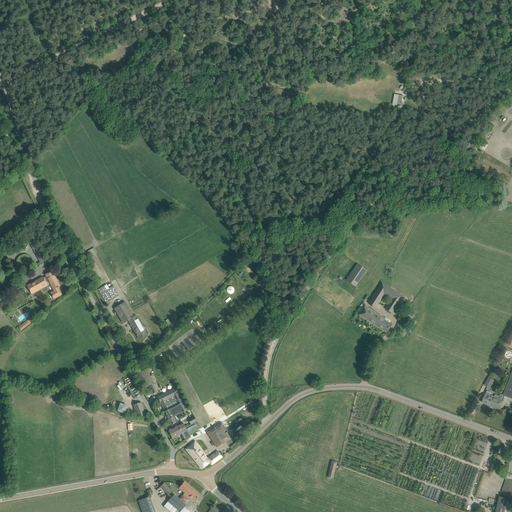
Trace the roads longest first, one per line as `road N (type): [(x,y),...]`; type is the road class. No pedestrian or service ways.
road 1 (tertiary): [(511,439),(358,386),(304,393),(268,422)]
road 2 (unclassified): [(171,471),(171,447),(66,251)]
road 3 (track): [(1,85),(156,7)]
road 4 (tertiary): [(0,499),(171,471)]
road 5 (track): [(481,468),(362,423)]
